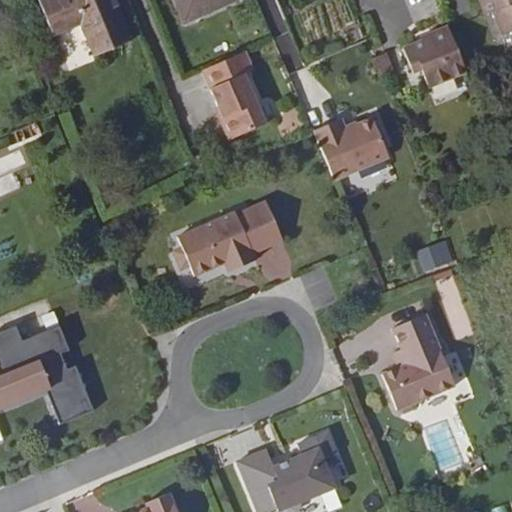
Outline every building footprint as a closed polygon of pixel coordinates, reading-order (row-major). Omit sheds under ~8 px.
[(132,41),(115,0),(38,0),(54,36),(81,25),(93,56),(132,41)] [(175,0),(185,21),(232,0),(175,0)] [(511,0),(480,0),(486,15),(495,12),(504,35),(511,32),(511,0)] [(467,73),(448,27),(432,33),(435,40),(424,44),(422,42),(403,49),(411,68),(419,64),(422,69),(429,88),(467,73)] [(421,38),(424,44),(435,40),(432,33),(421,38)] [(204,71),(212,91),(220,110),(225,121),(223,125),(228,138),(233,140),(268,126),(247,76),(256,72),(248,53),(204,71)] [(411,68),(412,73),(422,69),(419,64),(411,68)] [(220,110),(217,112),(221,122),(223,125),(225,121),(220,110)] [(315,134),(336,183),(391,160),(374,121),(348,132),(343,122),(315,134)] [(13,173),(0,179),(0,193),(1,196),(20,187),(13,173)] [(175,255),(179,266),(185,268),(190,266),(194,277),(225,263),(229,272),(256,260),(253,253),(283,240),(266,202),(236,214),(235,212),(177,237),(182,247),(177,249),(175,255)] [(416,250),(424,272),(455,261),(447,239),(416,250)] [(426,314),(393,327),(401,348),(395,351),(400,366),(398,367),(382,373),(396,410),(403,413),(414,409),(416,402),(455,385),(426,314)] [(60,426),(94,412),(77,372),(68,376),(62,360),(70,356),(60,332),(23,348),(17,333),(0,340),(0,407),(45,389),(60,426)] [(395,351),(392,352),(398,367),(400,366),(395,351)] [(473,433),(479,429),(477,423),(470,425),(473,433)] [(266,450),(237,462),(257,511),(268,511),(276,509),(277,511),(294,511),(298,511),(300,505),(299,502),(335,487),(323,459),(336,454),(327,432),(297,444),(301,454),(273,466),(266,450)] [(175,511),(169,494),(145,504),(147,509),(138,511),(175,511)]
